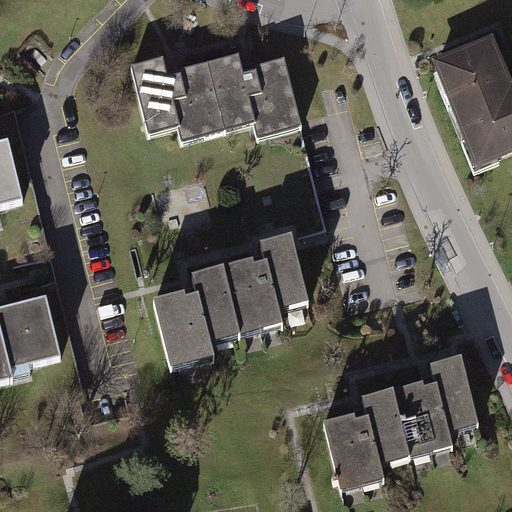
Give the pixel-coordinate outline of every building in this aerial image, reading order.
[(491,53),(433,78),(470,165),(511,146),(511,89),(508,92),(491,53)] [(237,63),(206,71),(224,139),(253,132),(256,146),(300,136),(283,67),(252,74),(254,81),(242,84),(237,63)] [(224,139),(206,71),(175,78),(177,85),(166,87),(161,68),(129,75),(145,142),(177,135),(181,149),(224,139)] [(0,213),(19,210),(7,150),(0,151),(0,213)] [(220,282),(238,350),(279,340),(276,326),(308,318),(290,251),(258,259),(263,278),(253,281),(251,274),(220,282)] [(238,350),(220,282),(189,290),(194,311),(182,314),(181,307),(150,315),(168,384),(211,373),(208,358),(238,350)] [(0,391),(11,390),(8,378),(58,368),(47,308),(0,316),(0,391)] [(388,390),(404,459),(447,448),(444,434),(475,426),(458,359),(426,367),(431,386),(421,389),(419,382),(388,390)] [(404,459),(388,390),(357,398),(362,419),(350,422),(348,415),(318,423),(336,492),(379,481),(375,466),(404,459)]
